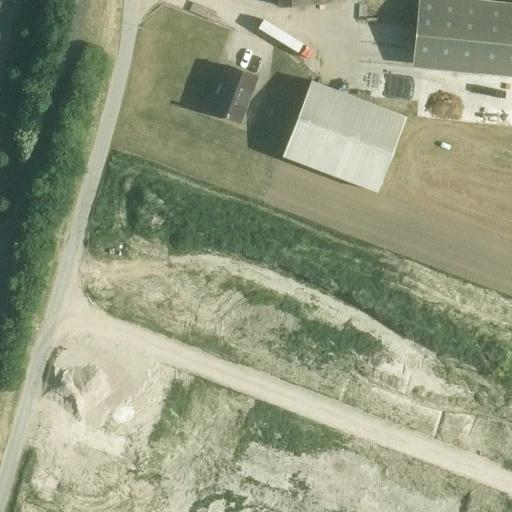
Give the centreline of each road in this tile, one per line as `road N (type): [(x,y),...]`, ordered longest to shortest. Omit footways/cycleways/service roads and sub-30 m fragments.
road 1 (unclassified): [(0,492),(115,103),(129,0)]
road 2 (track): [(56,312),(511,488)]
